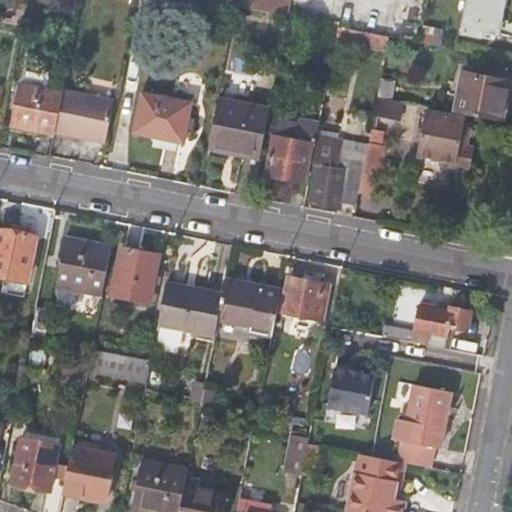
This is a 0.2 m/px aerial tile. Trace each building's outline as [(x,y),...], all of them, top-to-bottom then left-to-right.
[(291,0),(239,0),(239,6),(290,16),(291,0)] [(504,0),(470,0),(463,34),(483,38),(485,32),(498,34),(504,0)] [(337,41),(387,51),(390,36),(340,26),(337,41)] [(445,30),(423,26),(419,42),(442,46),(445,30)] [(50,76),(27,71),(24,85),(47,90),(50,76)] [(464,72),(456,112),(504,121),(511,81),(464,72)] [(397,81),(382,79),(378,96),(393,99),(397,81)] [(13,125),(55,134),(63,93),(47,90),(24,85),(21,85),(13,125)] [(115,100),(64,90),(63,93),(55,134),(55,135),(106,145),(115,100)] [(193,103),(143,92),(135,133),(185,143),(193,103)] [(405,102),(378,97),(374,116),(402,122),(405,102)] [(271,108),(220,98),(210,150),(261,160),(271,108)] [(427,110),(418,156),(441,160),(440,164),(471,170),(475,151),(459,148),(466,117),(427,110)] [(312,143),(316,144),(318,134),(321,121),(300,116),(299,125),(278,120),(268,175),(305,182),(312,143)] [(369,145),(318,134),(316,144),(312,164),(316,164),(309,199),(320,201),(319,206),(330,208),(333,208),(334,203),(343,204),(343,202),(357,205),(359,193),(369,145)] [(387,140),(370,137),(369,145),(359,193),(376,195),(387,140)] [(0,275),(29,281),(38,239),(0,231),(0,275)] [(56,288),(101,297),(112,245),(66,236),(56,288)] [(160,257),(122,249),(113,295),(152,302),(160,257)] [(281,289),(227,278),(224,292),(218,321),(252,327),(251,334),(272,339),(281,289)] [(331,285),(291,278),(284,312),(324,319),(331,285)] [(224,292),(168,281),(159,326),(215,337),(218,321),(224,292)] [(387,327),(385,337),(460,351),(463,329),(470,330),(474,312),(439,305),(432,334),(387,327)] [(49,310),(35,307),(30,335),(44,338),(49,310)] [(86,373),(147,385),(151,361),(91,349),(88,366),(86,373)] [(61,376),(85,380),(86,373),(88,366),(64,361),(61,376)] [(375,376),(335,368),(327,406),(367,414),(375,376)] [(205,382),(194,380),(189,401),(202,404),(205,382)] [(436,447),(442,448),(452,392),(416,385),(410,420),(402,418),(398,440),(409,442),(405,462),(408,463),(432,467),(436,447)] [(308,438),(290,435),(283,472),(302,474),(308,438)] [(21,438),(12,484),(51,491),(60,445),(21,438)] [(0,469),(3,470),(8,444),(0,442),(0,469)] [(314,476),(321,445),(317,445),(308,443),(302,474),(314,476)] [(116,455),(71,446),(62,494),(106,503),(116,455)] [(360,453),(347,511),(405,511),(408,500),(401,499),(395,498),(398,480),(404,481),(408,463),(405,462),(396,460),(360,453)] [(132,510),(141,511),(180,511),(187,479),(189,467),(142,459),(132,510)] [(223,511),(229,488),(187,479),(180,511),(223,511)] [(401,499),(404,481),(398,480),(395,498),(401,499)] [(271,511),(272,509),(239,502),(237,511),(271,511)]
